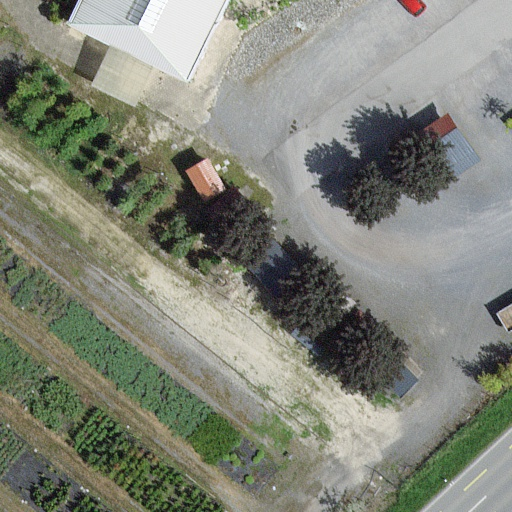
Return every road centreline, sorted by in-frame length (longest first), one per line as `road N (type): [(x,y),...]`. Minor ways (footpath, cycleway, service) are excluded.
road 1 (track): [(410,439),(0,105)]
road 2 (track): [(434,304),(410,439),(337,511)]
